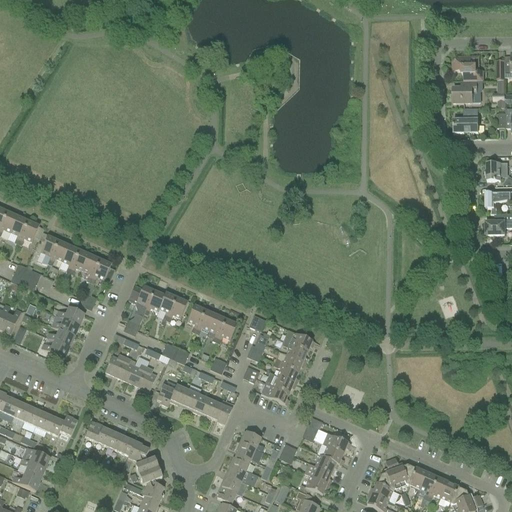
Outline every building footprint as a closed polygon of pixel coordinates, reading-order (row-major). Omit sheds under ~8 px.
[(464,77),(464,84),(477,84),(483,84),(483,73),(476,74),(476,69),(471,69),(471,60),(457,60),(453,65),(453,74),(462,74),(462,77),(464,77)] [(461,91),(453,91),(453,106),(472,106),(472,105),(481,105),(481,95),(477,95),(477,84),(464,84),(461,84),(461,91)] [(453,122),(453,136),(478,136),(478,122),(474,122),(474,120),(478,120),(478,112),(463,112),(463,122),(453,122)] [(497,117),(497,131),(505,131),(505,117),(497,117)] [(487,173),(485,173),(485,180),(487,180),(487,184),(501,184),(500,179),(506,179),(508,177),(508,166),(500,166),(487,166),(487,173)] [(492,211),(491,218),(497,218),(497,206),(511,203),(511,194),(510,195),(510,193),(510,196),(485,196),(486,211),(492,211)] [(0,230),(0,239),(0,240),(3,233),(10,236),(19,217),(14,214),(13,217),(7,215),(0,230)] [(14,246),(18,247),(28,224),(22,221),(24,219),(19,217),(10,236),(17,239),(14,246)] [(486,225),(486,238),(505,238),(505,231),(511,230),(511,217),(509,217),(499,218),(499,225),(486,225)] [(18,247),(21,249),(24,242),(32,245),(36,235),(40,226),(34,224),(33,226),(28,224),(18,247)] [(40,255),(45,257),(41,266),(47,268),(47,267),(48,267),(58,244),(53,241),(54,239),(49,236),(40,255)] [(52,267),(59,270),(62,265),(70,246),(65,244),(64,246),(58,244),(48,267),(52,269),(52,267)] [(66,275),(69,277),(79,253),(74,251),(75,248),(70,246),(62,265),(59,271),(66,274),(65,275),(66,275)] [(79,253),(69,277),(70,277),(73,278),(76,271),(82,274),(91,255),(86,253),(85,256),(79,253)] [(86,284),(90,286),(100,262),(95,260),(96,257),(91,255),(82,274),(89,277),(86,284)] [(100,262),(90,286),(93,287),(96,280),(104,284),(104,282),(109,284),(108,286),(109,286),(110,285),(112,279),(115,273),(109,271),(112,265),(107,262),(105,265),(100,262)] [(15,273),(27,278),(29,273),(18,268),(15,273)] [(13,279),(24,284),(27,278),(15,273),(13,279)] [(27,278),(38,283),(41,278),(29,273),(27,278)] [(24,284),(36,289),(38,283),(27,278),(24,284)] [(10,285),(22,290),(24,284),(13,279),(10,285)] [(22,290),(33,295),(36,289),(24,284),(22,290)] [(135,317),(142,320),(144,317),(154,294),(149,291),(150,289),(145,286),(142,293),(134,289),(128,304),(135,307),(135,308),(137,313),(135,317)] [(166,324),(176,300),(171,298),(172,295),(167,293),(166,296),(159,312),(165,315),(162,322),(166,324)] [(144,317),(148,319),(151,312),(158,315),(159,312),(166,296),(161,294),(160,296),(154,294),(144,317)] [(82,303),(94,308),(96,302),(85,297),(82,303)] [(166,324),(170,325),(173,318),(180,322),(188,303),(183,300),(182,303),(176,300),(166,324)] [(80,309),(91,314),(94,308),(82,303),(80,309)] [(191,335),(195,336),(205,313),(200,311),(201,308),(195,306),(187,325),(194,328),(191,335)] [(0,331),(6,317),(7,318),(10,310),(5,308),(2,315),(0,314),(0,331)] [(64,322),(79,329),(84,317),(69,310),(66,317),(58,314),(56,319),(63,322),(64,322)] [(0,331),(0,333),(11,338),(21,315),(16,313),(13,320),(7,318),(6,317),(0,331)] [(195,336),(198,338),(201,331),(208,334),(217,315),(212,313),(210,316),(205,313),(195,336)] [(212,344),(216,346),(226,322),(220,320),(222,317),(217,315),(208,334),(215,337),(212,344)] [(24,318),(22,324),(29,327),(31,321),(24,318)] [(249,330),(255,332),(260,321),(254,318),(249,330)] [(53,325),(51,330),(59,333),(75,340),(79,329),(64,322),(63,322),(56,319),(54,325),(53,325)] [(255,332),(260,335),(266,323),(260,321),(255,332)] [(216,346),(219,347),(222,340),(230,343),(238,324),(232,322),(231,325),(226,322),(216,346)] [(126,329),(137,334),(140,328),(128,323),(126,329)] [(123,334),(134,339),(137,334),(126,329),(123,334)] [(54,344),(70,351),(75,340),(59,333),(56,339),(48,336),(46,341),(54,344)] [(284,345),(307,355),(309,349),(312,351),(314,345),(295,337),(292,344),(285,341),(284,345)] [(122,347),(130,350),(132,345),(125,342),(122,347)] [(41,352),(65,362),(70,351),(54,344),(51,350),(43,347),(41,352)] [(286,358),(305,366),(307,361),(305,360),(307,355),(284,345),(282,348),(289,351),(286,358)] [(164,352),(175,357),(178,351),(166,346),(164,352)] [(249,354),(260,359),(263,354),(252,348),(249,354)] [(175,357),(187,362),(189,356),(178,351),(175,357)] [(161,358),(169,361),(172,363),(175,357),(164,352),(161,358)] [(153,354),(151,359),(158,362),(160,357),(153,354)] [(246,360),(258,365),(260,359),(249,354),(246,360)] [(52,357),(49,363),(55,365),(57,359),(52,357)] [(105,375),(116,380),(120,370),(125,360),(119,357),(117,361),(112,359),(105,375)] [(177,365),(184,368),(187,362),(175,357),(172,363),(177,365)] [(275,365),(298,376),(300,370),(303,371),(305,366),(286,358),(283,365),(276,362),(275,365)] [(116,380),(127,385),(134,369),(129,366),(131,363),(125,360),(120,370),(116,380)] [(167,366),(174,370),(177,365),(172,363),(169,361),(167,366)] [(226,366),(215,361),(212,367),(224,372),(226,366)] [(277,379),(296,387),(298,382),(295,381),(298,376),(275,365),(273,369),(280,372),(277,379)] [(127,385),(138,390),(147,370),(141,367),(139,371),(135,369),(134,369),(127,385)] [(210,372),(221,378),(224,372),(212,367),(210,372)] [(185,368),(183,373),(190,376),(192,371),(185,368)] [(138,390),(149,395),(156,379),(151,376),(153,373),(147,370),(138,390)] [(242,381),(248,384),(253,372),(247,370),(242,381)] [(248,384),(254,387),(259,375),(253,372),(248,384)] [(198,380),(205,383),(207,378),(200,375),(198,380)] [(205,383),(212,386),(214,381),(207,378),(205,383)] [(265,386),(289,396),(291,391),(294,392),(296,387),(277,379),(274,386),(267,383),(265,386)] [(159,406),(167,409),(169,404),(177,388),(167,384),(165,389),(163,388),(157,403),(160,404),(159,406)] [(267,400),(286,409),(289,403),(286,402),(289,396),(265,386),(264,390),(271,393),(267,400)] [(187,393),(177,388),(169,404),(177,408),(178,406),(181,408),(187,393)] [(182,410),(191,414),(198,398),(187,393),(181,408),(183,408),(182,410)] [(0,413),(2,415),(9,400),(5,399),(6,397),(0,394),(0,413)] [(203,417),(209,403),(198,398),(191,414),(199,418),(200,416),(203,417)] [(9,400),(2,415),(13,420),(20,404),(13,400),(12,402),(9,400)] [(210,420),(214,422),(220,407),(209,403),(203,417),(202,419),(210,422),(210,420)] [(13,420),(24,425),(31,410),(27,409),(28,407),(20,404),(13,420)] [(222,408),(220,407),(214,422),(217,423),(216,425),(224,429),(231,412),(222,408)] [(24,425),(35,429),(42,413),(35,410),(34,412),(31,410),(24,425)] [(35,429),(46,434),(53,420),(49,418),(50,417),(42,413),(35,429)] [(60,434),(71,439),(77,424),(74,423),(74,421),(66,418),(64,423),(59,434),(60,434)] [(46,434),(57,439),(60,434),(59,434),(64,423),(57,420),(56,421),(53,420),(46,434)] [(310,421),(307,428),(319,433),(322,426),(310,421)] [(85,440),(96,445),(103,429),(95,425),(95,427),(91,425),(85,440)] [(304,434),(316,439),(319,433),(307,428),(304,434)] [(96,445),(107,449),(113,435),(110,434),(111,432),(103,429),(96,445)] [(107,449),(118,455),(125,440),(121,438),(122,437),(114,433),(113,435),(107,449)] [(239,445),(255,452),(260,441),(244,434),(246,435),(244,438),(243,437),(239,445)] [(302,441),(313,446),(316,439),(304,434),(302,441)] [(327,436),(322,447),(327,449),(343,457),(345,451),(348,452),(350,447),(331,438),(327,436)] [(21,444),(27,447),(30,442),(23,439),(21,444)] [(118,455),(129,459),(135,445),(136,443),(128,440),(127,441),(125,440),(118,455)] [(27,447),(34,450),(36,445),(30,442),(27,447)] [(144,500),(159,506),(162,499),(160,498),(164,491),(156,488),(154,484),(162,481),(154,461),(147,464),(145,461),(148,452),(141,449),(142,448),(135,445),(129,459),(128,461),(137,466),(138,467),(135,469),(142,488),(146,487),(146,489),(142,499),(144,500)] [(236,457),(251,463),(255,452),(239,445),(236,453),(237,453),(236,457)] [(278,462),(284,464),(291,450),(285,447),(281,457),(278,462)] [(338,468),(341,469),(343,463),(341,462),(343,457),(327,449),(322,459),(322,460),(338,467),(338,468)] [(284,464),(290,467),(292,462),(296,452),(291,450),(284,464)] [(50,461),(27,451),(22,462),(29,465),(45,472),(50,461)] [(230,467),(246,474),(251,463),(236,457),(234,460),(233,460),(230,467)] [(315,469),(331,476),(334,471),(336,472),(338,468),(338,467),(322,460),(322,459),(320,458),(315,469)] [(266,470),(271,472),(275,461),(270,459),(266,470)] [(96,463),(89,460),(87,465),(87,466),(94,469),(96,463)] [(390,463),(400,489),(405,487),(402,470),(402,469),(398,470),(395,461),(390,463)] [(24,476),(40,483),(45,472),(29,465),(22,462),(19,467),(27,470),(24,476)] [(385,476),(395,491),(400,489),(390,463),(385,465),(388,474),(385,476)] [(308,466),(304,477),(310,480),(329,488),(331,483),(329,482),(331,476),(315,469),(308,466)] [(111,470),(104,467),(102,472),(109,475),(111,470)] [(251,477),(246,474),(230,467),(226,475),(228,475),(226,479),(241,485),(247,488),(251,477)] [(405,487),(408,488),(416,471),(415,471),(406,468),(402,470),(405,487)] [(116,478),(118,473),(111,470),(109,475),(116,478)] [(261,480),(266,483),(271,472),(266,470),(261,480)] [(409,487),(419,492),(427,473),(422,471),(421,473),(416,471),(408,488),(409,488),(409,487)] [(421,507),(424,508),(426,503),(427,503),(437,480),(431,478),(432,475),(427,473),(419,492),(426,495),(421,507)] [(12,484),(35,495),(40,483),(24,476),(22,483),(14,479),(12,484)] [(392,494),(393,494),(395,491),(385,476),(381,478),(377,486),(377,487),(393,493),(392,494)] [(220,489),(236,496),(241,485),(226,479),(225,482),(223,482),(220,489)] [(298,494),(313,501),(316,495),(322,498),(324,492),(327,493),(329,488),(310,480),(305,490),(301,488),(298,494)] [(425,506),(429,508),(430,505),(433,498),(440,501),(448,482),(443,480),(442,482),(437,480),(427,503),(425,506)] [(449,507),(450,507),(458,489),(452,487),(453,484),(448,482),(440,501),(450,506),(449,507)] [(369,495),(388,504),(392,494),(393,493),(377,487),(377,486),(376,486),(374,492),(371,490),(369,495)] [(217,501),(231,507),(236,496),(220,489),(217,497),(218,497),(217,501)] [(279,489),(275,503),(282,505),(287,491),(279,489)] [(450,507),(453,508),(468,498),(466,494),(458,490),(458,489),(450,507)] [(267,497),(273,499),(276,492),(270,490),(267,497)] [(27,494),(19,491),(16,498),(24,502),(27,494)] [(119,501),(124,503),(127,497),(122,494),(119,501)] [(298,494),(295,501),(299,503),(295,511),(317,511),(319,510),(311,506),(314,501),(313,501),(298,494)] [(367,507),(376,511),(387,511),(385,511),(388,504),(369,495),(366,500),(369,502),(367,507)] [(264,504),(270,506),(273,499),(267,497),(264,504)] [(453,508),(454,511),(457,511),(480,503),(478,498),(470,502),(468,498),(453,508)] [(140,510),(143,511),(158,511),(159,510),(158,509),(159,506),(144,500),(140,510)] [(113,511),(120,511),(121,511),(124,503),(119,501),(113,511)] [(457,511),(473,511),(482,508),(480,503),(457,511)]
